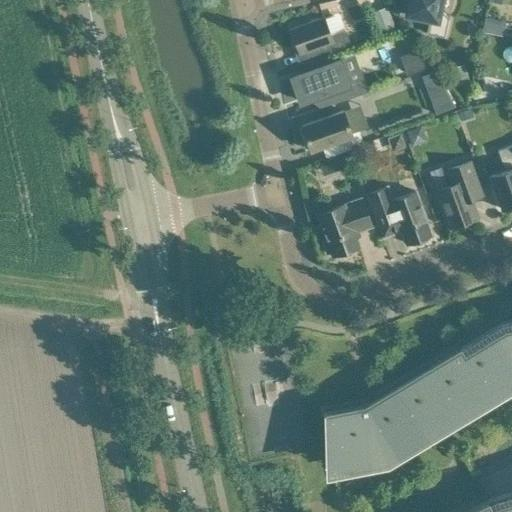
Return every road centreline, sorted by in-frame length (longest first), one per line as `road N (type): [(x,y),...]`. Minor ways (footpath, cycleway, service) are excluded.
road 1 (residential): [(276,193),(298,276),(336,300),(511,244)]
road 2 (tertiary): [(201,511),(142,219)]
road 3 (tertiary): [(142,219),(89,0)]
road 4 (residential): [(276,193),(239,4)]
road 5 (residential): [(142,219),(276,193)]
